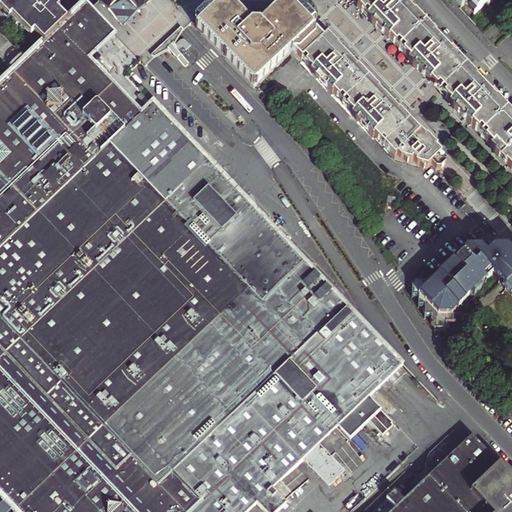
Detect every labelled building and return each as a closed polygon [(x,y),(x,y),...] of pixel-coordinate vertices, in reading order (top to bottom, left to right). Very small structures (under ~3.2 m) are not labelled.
[(2,0),(6,3),(5,4),(8,8),(14,14),(14,15),(25,27),(33,35),(36,32),(39,35),(46,42),(68,20),(62,13),(59,10),(61,8),(53,0),(2,0)] [(138,12),(147,3),(150,1),(149,0),(95,0),(96,0),(105,9),(122,28),(129,22),(138,12)] [(291,54),(300,63),(322,42),(313,31),(315,28),(316,24),(295,2),(294,3),(292,1),(287,0),(285,2),(285,1),(255,30),(226,0),(216,0),(191,24),(253,89),(255,88),(267,76),(291,54)] [(438,92),(451,106),(450,106),(455,112),(454,113),(460,119),(462,117),(471,127),(477,133),(492,149),(511,170),(511,119),(497,103),(498,102),(492,96),(484,88),(477,79),(476,81),(464,68),(456,60),(457,59),(452,53),(443,44),(410,10),(402,1),(401,0),(350,0),(358,8),(356,9),(374,27),(373,28),(380,36),(381,35),(388,42),(389,42),(408,61),(410,63),(409,64),(414,69),(413,70),(422,79),(423,79),(430,84),(438,92)] [(402,0),(402,1),(410,10),(412,9),(402,0)] [(489,6),(495,0),(458,0),(457,2),(462,8),(465,5),(474,15),(487,3),(489,6)] [(357,317),(348,308),(189,139),(155,103),(139,118),(113,91),(97,73),(86,61),(115,35),(89,7),(85,3),(68,20),(46,42),(21,65),(0,85),(0,495),(5,501),(13,510),(15,511),(496,511),(474,490),(496,468),(470,439),(407,500),(397,489),(388,498),(398,509),(394,511),(280,511),(285,507),(271,492),(279,485),(302,463),(317,449),(331,435),(404,366),(357,317)] [(138,12),(129,22),(135,28),(137,26),(140,24),(150,35),(160,36),(160,26),(149,15),(151,13),(154,10),(147,3),(138,12)] [(181,29),(169,40),(172,44),(184,31),(181,29)] [(427,169),(431,166),(436,171),(444,164),(445,163),(446,162),(434,150),(430,146),(432,145),(427,139),(425,139),(420,134),(418,134),(406,122),(398,113),(399,112),(394,107),(395,105),(386,96),(385,97),(379,91),(378,92),(358,71),(359,70),(353,64),(354,62),(345,52),(344,53),(338,47),(336,48),(326,38),(322,42),(300,63),(316,80),(315,82),(325,92),(326,91),(357,123),(356,125),(365,134),(366,134),(372,139),(373,138),(381,146),(393,159),(427,169)] [(444,43),(443,44),(452,53),(453,52),(444,43)] [(162,53),(167,50),(162,46),(150,57),(153,60),(162,53)] [(155,103),(129,76),(113,91),(139,118),(155,103)] [(486,86),(484,88),(492,96),(494,95),(486,86)] [(470,128),(471,127),(462,117),(460,119),(463,123),(464,121),(470,128)] [(511,170),(492,149),(491,150),(496,155),(495,156),(504,166),(505,165),(511,171),(511,170)] [(412,284),(412,298),(419,299),(418,308),(425,308),(425,318),(431,318),(431,321),(433,324),(432,326),(435,328),(449,329),(449,322),(456,322),(456,316),(463,316),(464,310),(471,310),(471,302),(468,302),(473,296),(474,299),(482,291),(481,289),(484,287),(484,285),(487,283),(488,283),(489,280),(492,276),(502,286),(506,290),(503,293),(510,300),(511,298),(511,254),(508,250),(494,249),(487,242),(480,249),(466,249),(464,251),(458,257),(455,254),(450,260),(453,262),(446,269),(447,271),(443,271),(440,274),(435,274),(420,274),(419,280),(415,280),(412,284)] [(468,343),(462,336),(454,344),(460,351),(468,343)] [(511,511),(511,484),(496,468),(474,490),(496,511),(511,511)] [(0,511),(15,511),(13,510),(5,501),(0,505),(0,511)]
